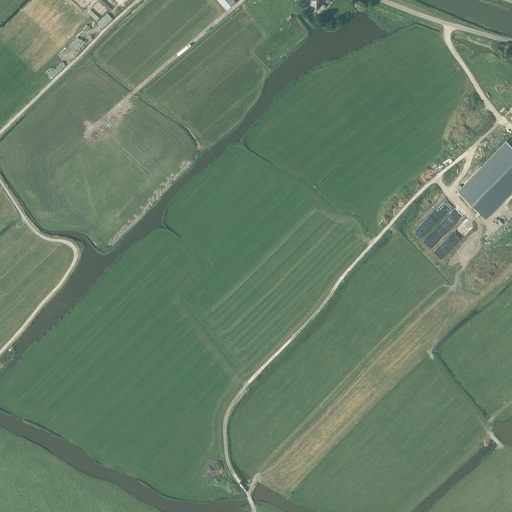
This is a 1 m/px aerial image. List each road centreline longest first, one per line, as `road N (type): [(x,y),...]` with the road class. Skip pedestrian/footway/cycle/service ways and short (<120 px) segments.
road 1 (track): [(254,511),(225,451),(224,427),(237,395),(381,233),(501,120)]
road 2 (track): [(0,180),(38,235),(76,252),(0,352)]
road 3 (track): [(137,0),(0,133)]
road 4 (track): [(241,0),(115,108)]
road 5 (unclassified): [(511,42),(379,0)]
road 6 (track): [(511,130),(451,48),(448,24)]
